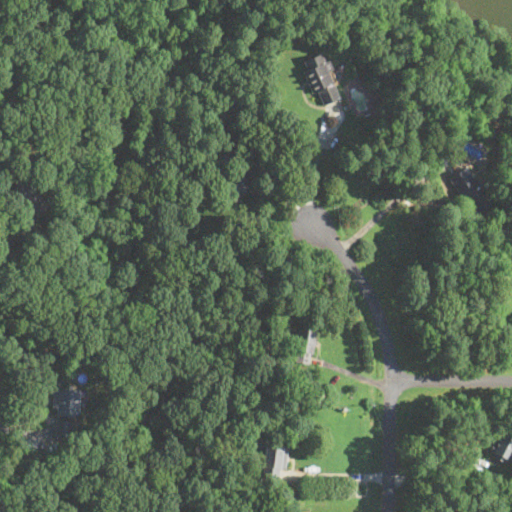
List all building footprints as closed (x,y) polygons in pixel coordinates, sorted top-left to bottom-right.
[(300,61),(319,106),(342,97),(323,51),(300,61)] [(477,215),(494,201),(465,165),(447,178),(477,215)] [(248,178),(225,169),(216,188),(240,198),(248,178)] [(7,193),(34,219),(49,204),(23,177),(7,193)] [(311,356),(316,330),(298,326),(293,352),(311,356)] [(78,388),(53,388),(53,415),(78,415),(78,388)] [(56,420),(56,437),(72,437),(72,420),(56,420)] [(490,453),(506,462),(511,451),(511,437),(502,432),(490,453)] [(261,476),(283,479),(287,445),(265,442),(261,476)]
